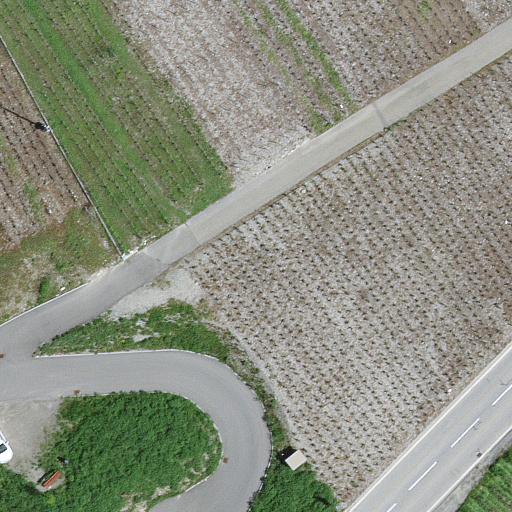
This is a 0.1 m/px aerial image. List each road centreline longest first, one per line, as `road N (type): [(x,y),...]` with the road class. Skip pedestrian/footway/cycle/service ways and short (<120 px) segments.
road 1 (track): [(0,351),(511,34)]
road 2 (residential): [(210,511),(238,467),(238,431),(230,409),(205,388),(174,378),(0,381)]
road 3 (tertiary): [(385,511),(511,384)]
